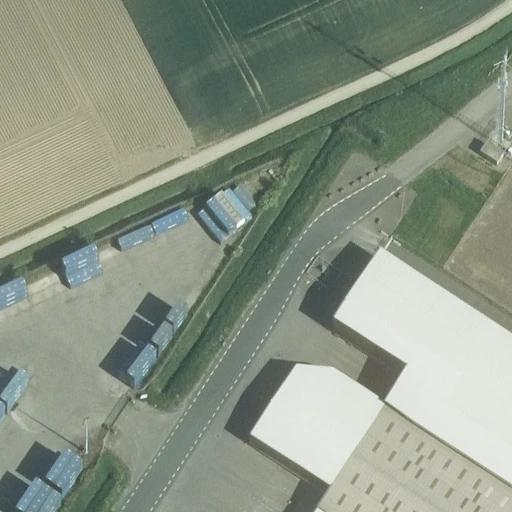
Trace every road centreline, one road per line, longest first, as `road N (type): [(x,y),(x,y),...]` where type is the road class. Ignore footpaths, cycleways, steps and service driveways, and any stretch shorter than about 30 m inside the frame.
road 1 (unclassified): [(141,511),(372,166),(511,76)]
road 2 (unclassified): [(501,0),(459,31),(252,134),(0,249)]
